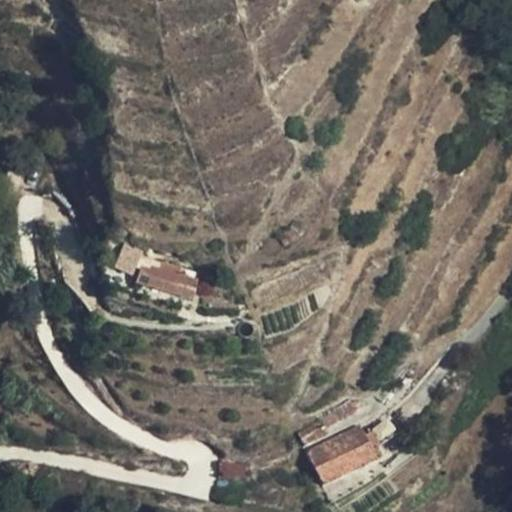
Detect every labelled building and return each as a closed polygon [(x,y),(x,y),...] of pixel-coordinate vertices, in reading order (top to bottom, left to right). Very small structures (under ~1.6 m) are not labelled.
[(127,272),(134,259),(120,251),(113,264),(127,272)] [(175,280),(175,277),(181,258),(163,253),(156,275),(175,280)] [(196,283),(175,277),(175,280),(156,275),(137,270),(133,283),(191,300),(196,283)] [(251,314),(244,295),(208,286),(203,303),(216,307),(217,301),(233,304),(236,315),(251,314)] [(188,324),(190,315),(181,312),(178,321),(188,324)] [(319,424),(300,437),(306,447),(341,424),(339,420),(356,409),(350,398),(318,420),(317,422),(319,424)] [(375,459),(361,427),(307,449),(322,483),(375,459)] [(26,509),(8,503),(5,511),(25,511),(26,509)]
